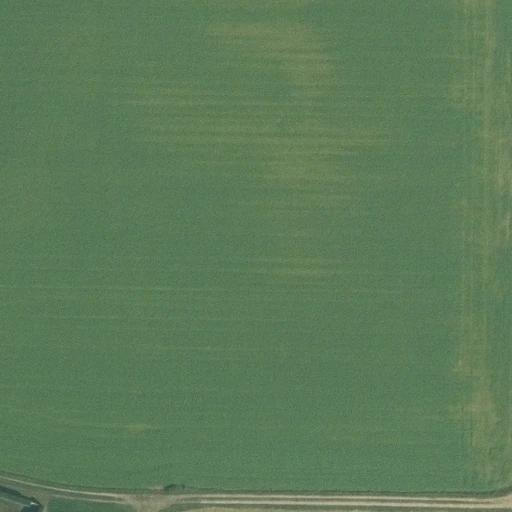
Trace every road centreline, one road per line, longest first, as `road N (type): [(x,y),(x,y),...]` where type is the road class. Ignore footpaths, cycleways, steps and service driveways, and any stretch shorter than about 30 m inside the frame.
road 1 (track): [(511,497),(194,502),(155,504),(152,511)]
road 2 (track): [(0,482),(155,504)]
